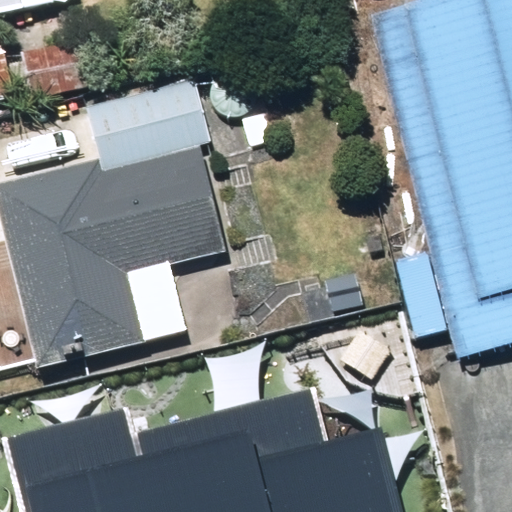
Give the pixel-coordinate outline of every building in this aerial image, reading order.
[(0,28),(24,24),(18,0),(0,0),(0,108),(15,105),(0,38),(0,28)] [(439,287),(460,374),(511,359),(511,0),(492,0),(373,30),(411,179),(408,180),(420,229),(425,245),(436,288),(439,287)] [(80,50),(24,59),(32,105),(88,96),(80,50)] [(210,168),(202,171),(197,153),(209,150),(196,94),(89,120),(102,175),(0,198),(0,235),(35,388),(145,362),(128,289),(223,266),(221,257),(230,254),(210,168)] [(245,128),(249,149),(269,144),(264,124),(245,128)] [(328,323),(360,316),(354,286),(321,293),(328,323)] [(399,511),(380,431),(327,443),(312,382),(143,422),(137,395),(3,427),(20,497),(39,493),(43,511),(399,511)]
